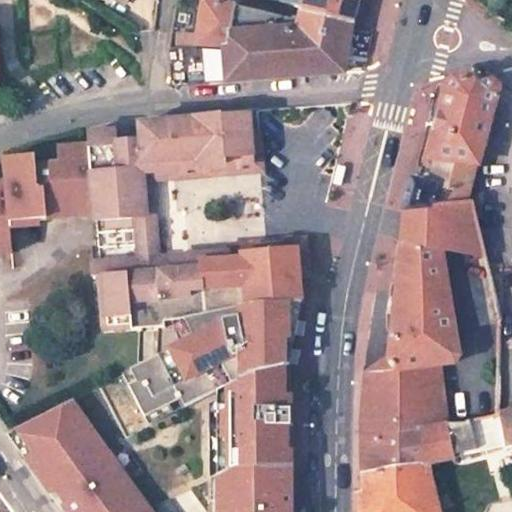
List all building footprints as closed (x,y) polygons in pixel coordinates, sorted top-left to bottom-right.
[(279,0),(278,5),(301,11),(350,26),(357,0),(279,0)] [(205,6),(197,49),(226,52),(233,11),(205,6)] [(297,26),(266,16),(233,11),(226,52),(226,55),(226,56),(230,87),(342,76),(350,26),(301,11),(300,16),(297,26)] [(462,203),(473,166),(476,167),(497,93),(479,75),(450,81),(441,94),(422,161),(434,163),(427,188),(407,182),(400,211),(462,203)] [(252,157),(249,120),(138,129),(139,146),(115,148),(115,143),(84,147),(85,152),(90,211),(92,223),(92,228),(130,225),(143,223),(139,179),(253,169),(252,157)] [(0,250),(9,251),(7,235),(6,223),(21,221),(22,228),(33,227),(45,227),(44,221),(77,218),(76,212),(90,211),(85,152),(56,155),(57,171),(33,173),(33,163),(1,167),(3,192),(0,192),(0,250)] [(296,255),(297,278),(305,277),(303,246),(227,252),(227,260),(157,266),(150,189),(263,177),(262,157),(252,157),(253,169),(139,179),(143,223),(130,225),(134,266),(90,270),(91,283),(98,283),(185,274),(185,271),(239,265),(239,260),(296,255)] [(448,422),(444,379),(457,358),(452,323),(456,322),(452,296),(448,296),(445,276),(437,275),(438,255),(461,256),(482,252),(470,203),(462,203),(400,211),(392,270),(381,363),(367,374),(362,372),(360,378),(365,381),(359,419),(359,441),(420,427),(448,422)] [(44,221),(45,227),(92,223),(90,211),(76,212),(77,218),(44,221)] [(33,233),(33,227),(22,228),(21,221),(6,223),(7,235),(33,233)] [(0,264),(10,263),(9,251),(0,250),(0,264)] [(461,256),(476,325),(498,319),(482,252),(461,256)] [(297,278),(296,255),(239,260),(239,265),(185,271),(185,274),(98,283),(103,340),(163,334),(162,331),(168,330),(168,332),(174,331),(299,309),(297,278)] [(299,309),(174,331),(178,349),(121,379),(146,426),(197,399),(216,392),(241,381),(287,367),(299,309)] [(216,511),(145,511),(127,486),(123,489),(104,462),(108,459),(70,406),(14,435),(10,438),(62,511),(287,511),(287,367),(241,381),(227,387),(227,475),(216,475),(216,511)] [(216,392),(216,475),(227,475),(227,387),(216,392)] [(511,405),(494,409),(463,416),(463,419),(448,422),(420,427),(427,465),(452,460),(451,456),(467,453),(468,456),(511,445),(511,405)] [(356,511),(434,511),(432,499),(427,465),(420,427),(359,441),(360,496),(357,496),(356,511)] [(108,459),(104,462),(123,489),(127,486),(108,459)] [(434,511),(448,507),(445,496),(432,499),(434,511)]
